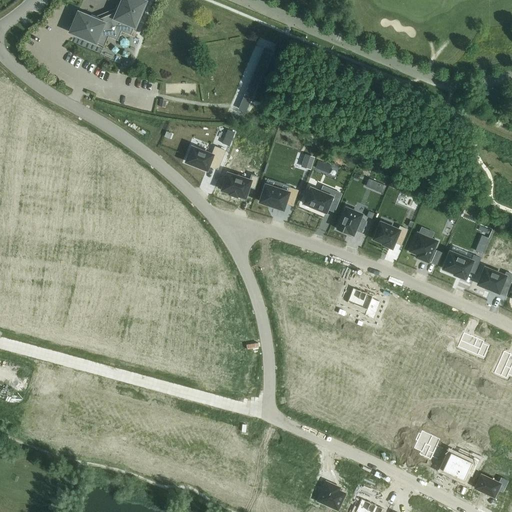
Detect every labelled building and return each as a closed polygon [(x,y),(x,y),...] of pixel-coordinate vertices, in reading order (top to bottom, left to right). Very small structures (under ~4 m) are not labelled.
[(96,45),(101,34),(117,41),(124,24),(135,29),(147,1),(146,0),(120,0),(118,6),(117,6),(118,4),(117,4),(113,13),(100,18),(91,14),(91,15),(92,16),(77,10),(67,33),(96,45)] [(107,57),(110,51),(104,49),(101,55),(107,57)] [(32,57),(29,64),(40,69),(43,62),(32,57)] [(199,167),(206,170),(208,166),(217,170),(225,151),(215,146),(211,155),(192,147),(186,161),(193,164),(193,165),(194,165),(198,166),(198,167),(199,167)] [(306,155),(302,166),(303,167),(310,169),(313,158),(306,155)] [(254,189),(258,177),(251,175),(249,180),(227,173),(222,190),(230,193),(229,194),(236,196),(237,195),(245,197),(248,187),(254,189)] [(381,184),(377,191),(383,194),(386,186),(381,184)] [(265,185),(260,202),(268,204),(268,205),(269,205),(274,206),(274,207),(275,207),(283,209),(284,203),(292,206),(298,190),(289,187),(287,192),(265,185)] [(317,210),(318,209),(325,213),(329,204),(336,207),(341,194),(334,191),(331,196),(310,187),(303,203),(311,207),(312,208),(312,207),(317,209),(316,210),(317,210)] [(346,208),(337,229),(339,230),(338,230),(339,231),(340,230),(344,232),(344,233),(345,232),(346,233),(347,232),(351,233),(351,234),(352,234),(353,234),(354,230),(361,233),(366,221),(359,218),(361,214),(346,208)] [(373,239),(374,239),(374,240),(375,240),(375,239),(383,243),(383,244),(384,245),(385,246),(385,245),(389,247),(390,247),(391,248),(394,242),(401,245),(407,229),(399,226),(398,230),(380,222),(373,239)] [(417,233),(410,251),(417,255),(416,257),(417,258),(418,259),(418,258),(421,260),(422,260),(426,262),(427,263),(427,262),(428,262),(437,241),(417,233)] [(450,252),(443,268),(444,268),(444,269),(445,269),(455,273),(454,274),(456,275),(457,276),(457,275),(461,277),(462,278),(462,277),(464,278),(464,277),(465,277),(468,271),(474,273),(480,258),(473,255),(471,261),(450,252)] [(298,287),(302,275),(296,273),(297,268),(276,261),(271,276),(291,283),(291,285),(298,287)] [(485,268),(478,284),(485,287),(485,288),(486,287),(490,289),(490,290),(491,290),(491,289),(498,292),(502,284),(508,287),(511,278),(511,274),(506,272),(504,276),(485,268)] [(336,280),(328,277),(329,277),(322,275),(315,272),(310,287),(330,294),(329,296),(337,299),(342,285),(335,282),(336,280)] [(360,291),(352,288),(347,302),(367,310),(364,316),(373,319),(380,302),(372,299),(373,296),(366,293),(366,292),(365,292),(365,293),(360,291),(361,290),(360,290),(360,291)] [(386,327),(387,325),(407,332),(414,313),(405,310),(406,307),(395,303),(391,313),(384,310),(379,325),(386,327)] [(444,357),(452,340),(444,336),(448,328),(436,323),(435,324),(425,320),(418,335),(440,344),(436,353),(444,357)] [(463,333),(457,347),(478,356),(478,355),(484,358),(489,346),(483,343),(484,341),(463,333)] [(304,366),(314,347),(316,348),(320,340),(308,334),(305,342),(300,340),(290,359),(304,366)] [(504,351),(494,373),(506,379),(508,375),(511,376),(511,356),(511,355),(504,351)] [(330,398),(331,397),(307,386),(301,400),(315,407),(315,408),(324,413),(325,410),(331,412),(336,401),(330,398)] [(344,405),(338,419),(356,427),(362,414),(344,405)] [(405,429),(406,426),(392,419),(383,439),(392,444),(393,443),(397,445),(399,441),(405,443),(411,432),(405,429)] [(417,441),(413,449),(420,452),(419,454),(430,460),(432,457),(437,460),(443,448),(437,445),(440,439),(422,431),(420,434),(418,433),(415,440),(417,441)] [(450,452),(442,470),(463,480),(466,474),(472,477),(480,460),(474,457),(471,462),(450,452)] [(272,484),(274,484),(273,486),(296,497),(294,502),(300,505),(305,494),(300,491),(307,474),(293,467),(292,471),(282,467),(277,477),(275,476),(272,484)] [(498,483),(481,475),(475,487),(493,496),(496,490),(502,492),(507,481),(501,478),(498,483)] [(339,488),(338,487),(337,487),(334,486),(334,485),(333,485),(326,482),(317,501),(338,510),(345,494),(338,491),(339,488)] [(381,511),(383,509),(361,499),(354,511),(381,511)]
